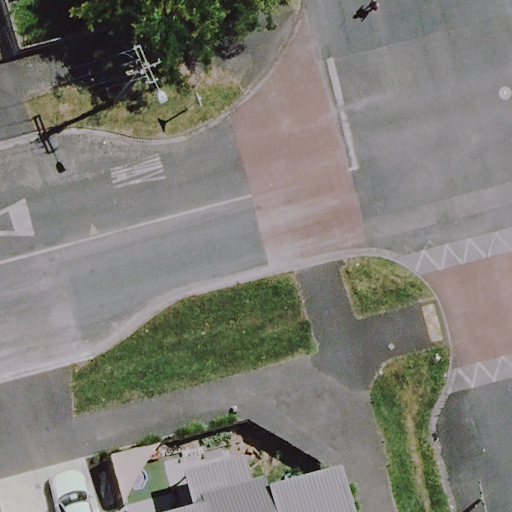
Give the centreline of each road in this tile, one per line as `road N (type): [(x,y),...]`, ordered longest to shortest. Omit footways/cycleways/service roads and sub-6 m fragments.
road 1 (residential): [(458,141),(0,263)]
road 2 (residential): [(511,338),(458,141)]
road 3 (residential): [(458,141),(420,0)]
